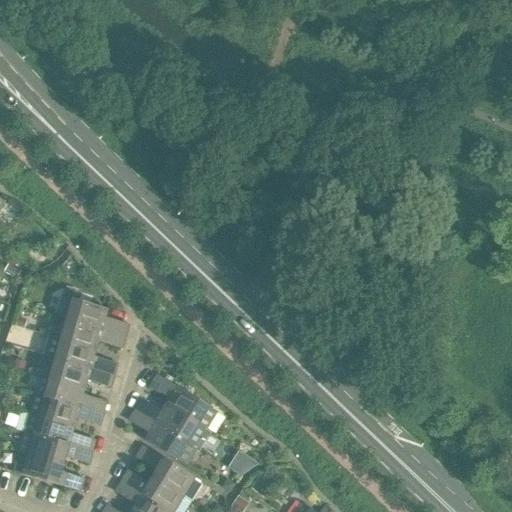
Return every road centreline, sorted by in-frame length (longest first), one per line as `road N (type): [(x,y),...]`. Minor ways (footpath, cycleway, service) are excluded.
road 1 (primary): [(450,510),(0,80)]
road 2 (unclassified): [(83,511),(141,325)]
